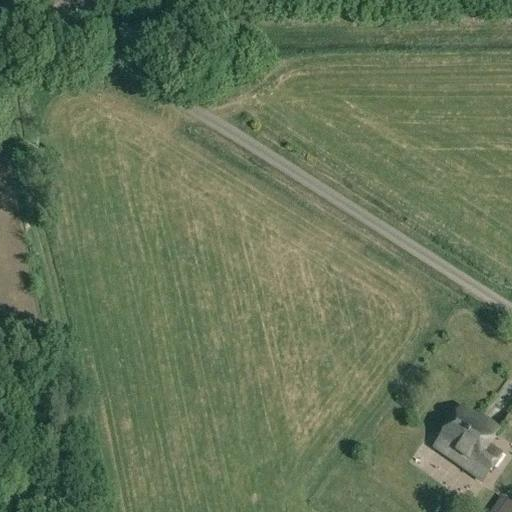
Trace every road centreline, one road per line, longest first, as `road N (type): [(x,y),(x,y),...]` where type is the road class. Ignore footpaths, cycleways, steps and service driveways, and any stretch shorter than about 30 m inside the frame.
road 1 (unclassified): [(511,310),(127,71),(88,30),(81,0)]
road 2 (track): [(0,29),(98,511)]
